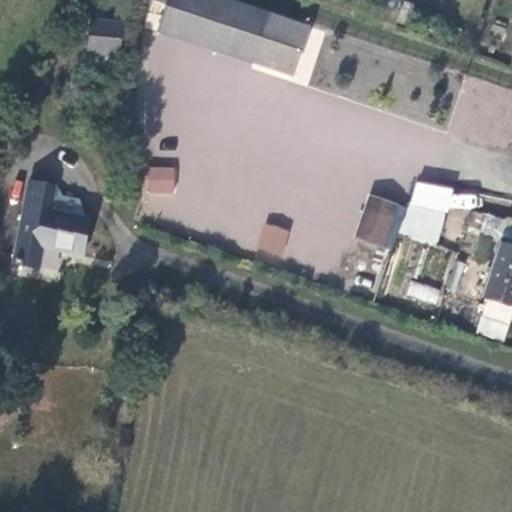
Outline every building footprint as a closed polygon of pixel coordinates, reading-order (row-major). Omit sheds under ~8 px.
[(210,0),(168,0),(167,3),(158,34),(251,68),(267,19),(210,0)] [(267,19),(251,68),(291,80),(306,32),(267,19)] [(124,30),(90,28),(87,69),(112,71),(113,56),(122,57),(124,30)] [(174,193),(175,166),(146,166),(145,192),(174,193)] [(399,234),(437,245),(448,204),(474,212),(478,197),(414,179),(399,234)] [(55,188),(27,182),(12,265),(39,270),(43,249),(81,255),(89,215),(85,214),(51,208),(55,188)] [(61,189),(55,188),(51,208),(85,214),(80,201),(60,196),(61,189)] [(369,194),(353,237),(387,249),(403,206),(369,194)] [(256,248),(280,257),(290,230),(266,221),(256,248)] [(511,249),(510,249),(499,245),(482,301),(485,302),(481,315),(509,324),(511,312),(511,249)] [(405,296),(436,304),(440,288),(410,280),(405,296)]
